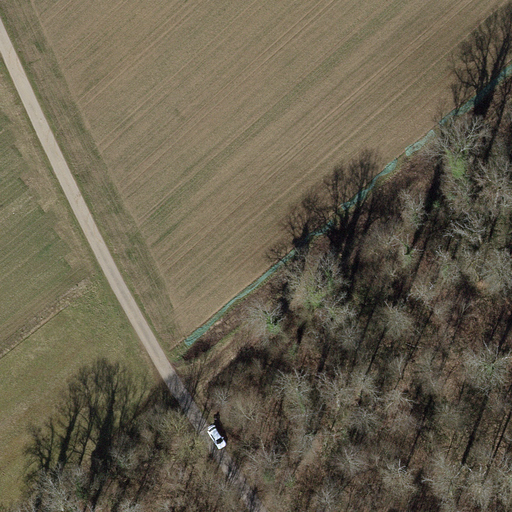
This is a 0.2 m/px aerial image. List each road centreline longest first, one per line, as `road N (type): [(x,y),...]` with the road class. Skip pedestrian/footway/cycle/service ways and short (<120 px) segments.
road 1 (track): [(511,100),(41,511)]
road 2 (track): [(0,27),(72,190),(181,392),(260,511)]
